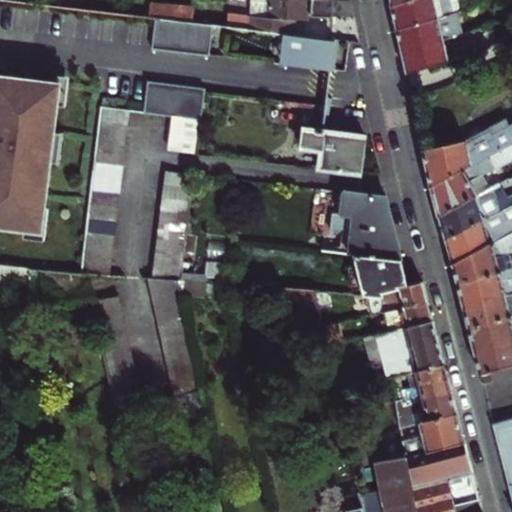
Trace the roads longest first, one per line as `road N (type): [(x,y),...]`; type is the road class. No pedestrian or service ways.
road 1 (residential): [(437,274),(373,0)]
road 2 (residential): [(499,511),(437,274)]
